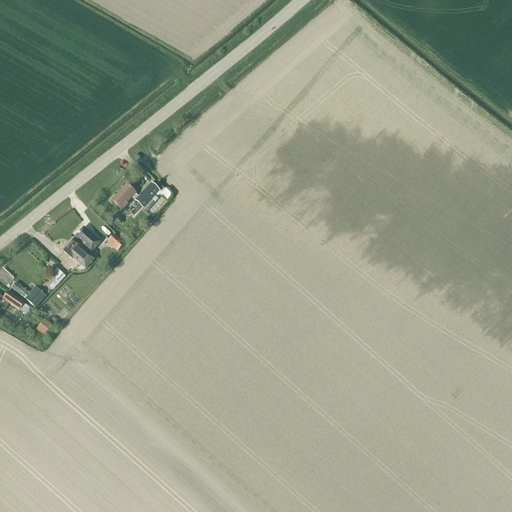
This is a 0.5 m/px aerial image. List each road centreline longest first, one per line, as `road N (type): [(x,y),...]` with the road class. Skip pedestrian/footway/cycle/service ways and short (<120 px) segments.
road 1 (tertiary): [(0,246),(300,0)]
road 2 (track): [(511,136),(342,0)]
